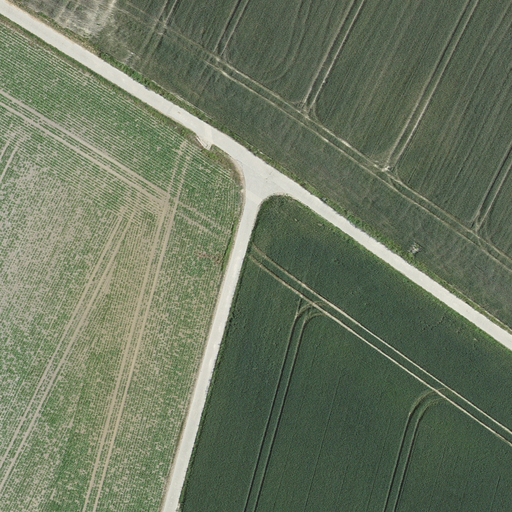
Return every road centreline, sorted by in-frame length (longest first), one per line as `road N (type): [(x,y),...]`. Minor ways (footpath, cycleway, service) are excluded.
road 1 (track): [(170,511),(262,168)]
road 2 (track): [(262,168),(0,6)]
road 3 (track): [(262,168),(511,345)]
